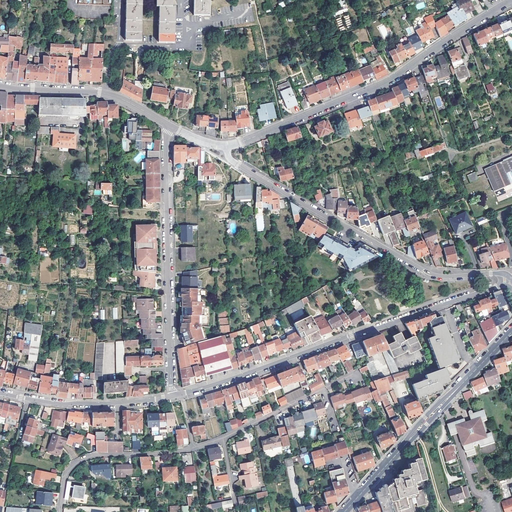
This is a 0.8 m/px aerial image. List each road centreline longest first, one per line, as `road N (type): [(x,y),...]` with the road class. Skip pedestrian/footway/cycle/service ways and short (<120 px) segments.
road 1 (residential): [(181,393),(509,281)]
road 2 (residential): [(509,281),(424,271),(237,164),(224,145)]
road 3 (residential): [(224,145),(381,84),(511,0)]
road 4 (residential): [(171,126),(172,395)]
road 5 (residential): [(0,85),(110,94),(171,126)]
road 6 (residential): [(0,392),(62,403),(172,395)]
road 7 (residential): [(60,511),(64,477),(81,459),(193,447)]
road 8 (residential): [(223,437),(352,374)]
